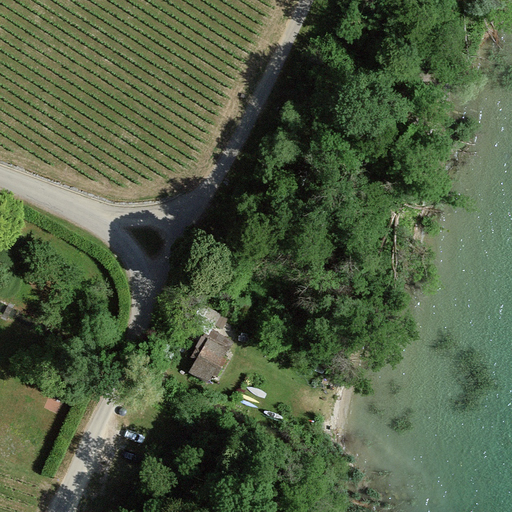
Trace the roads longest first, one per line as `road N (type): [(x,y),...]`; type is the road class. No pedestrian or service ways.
road 1 (unclassified): [(60,511),(181,254),(0,179)]
road 2 (track): [(181,254),(305,0)]
